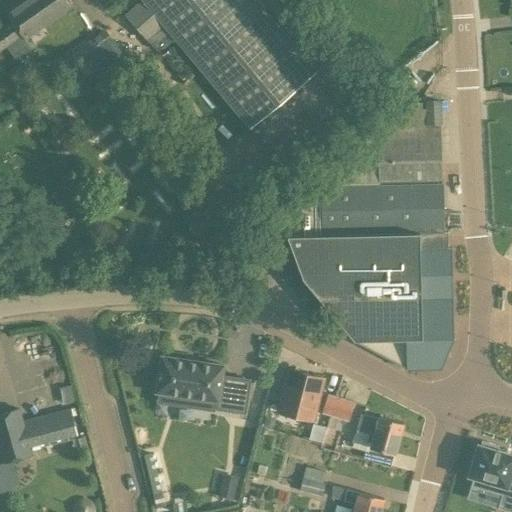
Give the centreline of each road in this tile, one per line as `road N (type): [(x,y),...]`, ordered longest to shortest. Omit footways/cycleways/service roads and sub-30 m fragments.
road 1 (tertiary): [(459,394),(410,388),(243,307),(163,295),(69,297)]
road 2 (unclassified): [(459,0),(480,270),(477,351),(459,394)]
road 3 (residential): [(69,297),(122,511)]
road 4 (unknown): [(233,305),(241,414),(221,445),(162,472)]
road 5 (residential): [(421,511),(459,394)]
